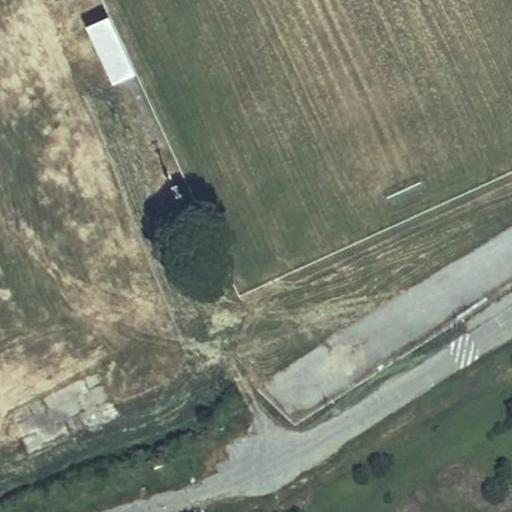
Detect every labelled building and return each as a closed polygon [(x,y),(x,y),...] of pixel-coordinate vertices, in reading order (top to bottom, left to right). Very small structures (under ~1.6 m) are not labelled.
[(133,69),(106,13),(84,24),(112,80),(133,69)] [(71,170),(82,198),(121,182),(110,154),(71,170)] [(154,286),(173,284),(171,251),(151,253),(154,286)] [(11,422),(18,450),(47,442),(40,414),(11,422)] [(0,480),(12,478),(4,445),(0,445),(0,480)]
